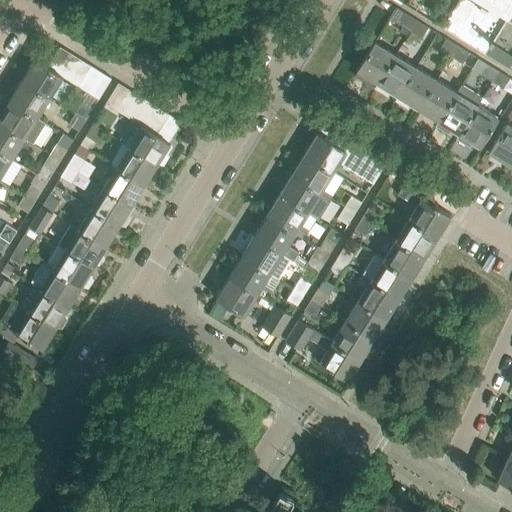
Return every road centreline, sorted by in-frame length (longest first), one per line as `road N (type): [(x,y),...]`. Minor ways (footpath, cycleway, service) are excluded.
road 1 (residential): [(3,511),(136,295)]
road 2 (residential): [(237,131),(30,0)]
road 3 (residential): [(302,398),(136,295)]
road 4 (residential): [(136,295),(237,131)]
road 5 (residential): [(445,487),(302,398)]
road 6 (residential): [(445,487),(511,335)]
road 7 (residential): [(237,131),(318,0)]
road 8 (residential): [(235,511),(302,398)]
